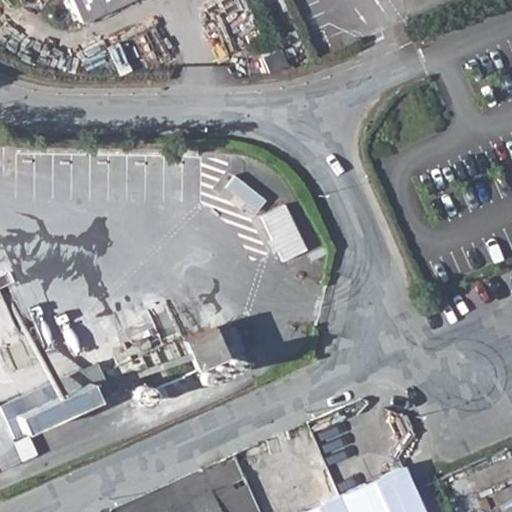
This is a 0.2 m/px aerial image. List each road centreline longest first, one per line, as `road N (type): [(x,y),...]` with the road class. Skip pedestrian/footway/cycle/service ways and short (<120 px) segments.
road 1 (unclassified): [(0,96),(47,109),(236,112),(302,131),(338,177),(375,274),(374,333)]
road 2 (unclassified): [(374,333),(347,369),(57,498),(47,511)]
road 3 (unclassified): [(499,369),(374,333)]
